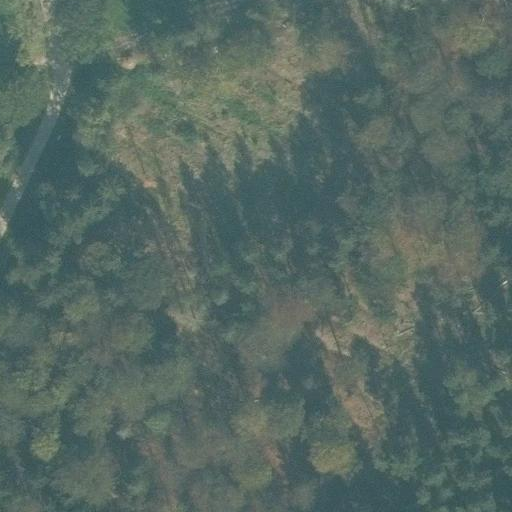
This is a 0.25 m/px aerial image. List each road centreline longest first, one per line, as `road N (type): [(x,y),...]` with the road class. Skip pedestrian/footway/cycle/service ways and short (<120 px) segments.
road 1 (track): [(0,214),(53,106),(66,62),(55,30)]
road 2 (track): [(251,0),(66,62)]
